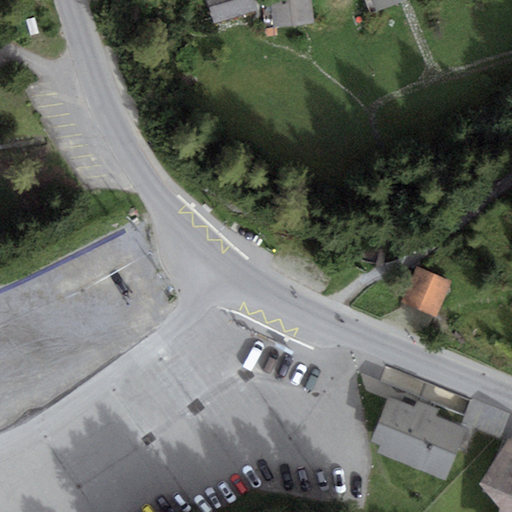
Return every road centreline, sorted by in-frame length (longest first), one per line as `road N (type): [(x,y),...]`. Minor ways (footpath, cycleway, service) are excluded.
road 1 (tertiary): [(69,0),(91,72),(143,172),(182,224),(243,274)]
road 2 (residential): [(243,274),(212,311),(0,443)]
road 3 (tertiary): [(243,274),(325,318),(511,395)]
